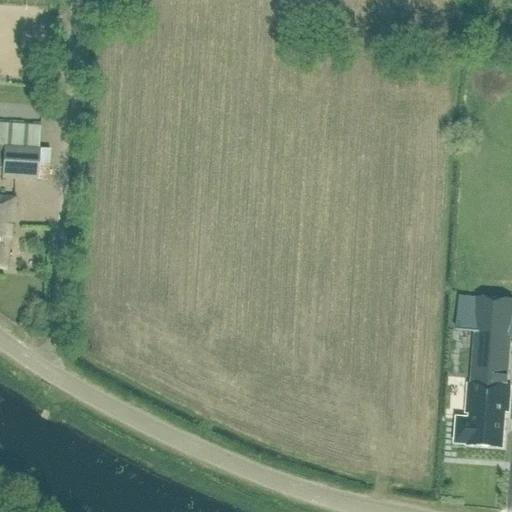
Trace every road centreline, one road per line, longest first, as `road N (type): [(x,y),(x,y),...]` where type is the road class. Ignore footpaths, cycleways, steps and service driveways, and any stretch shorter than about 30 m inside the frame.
road 1 (unclassified): [(381,511),(245,472),(49,373)]
road 2 (track): [(61,217),(71,0)]
road 3 (unclassified): [(49,373),(61,217)]
